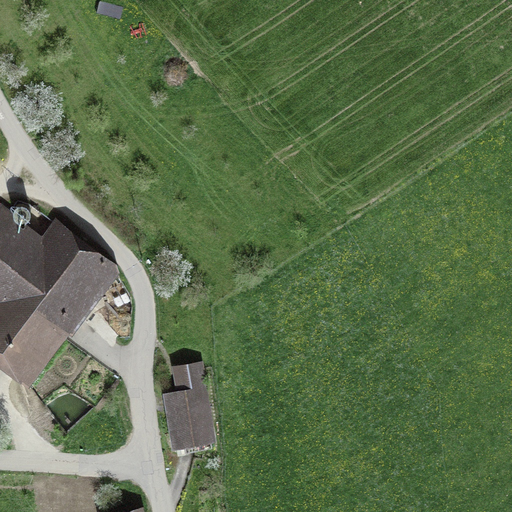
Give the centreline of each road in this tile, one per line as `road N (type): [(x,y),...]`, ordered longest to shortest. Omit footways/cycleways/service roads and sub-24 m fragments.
road 1 (residential): [(0,113),(54,196),(136,284),(144,317),(138,393),(150,473)]
road 2 (residential): [(150,473),(0,465)]
